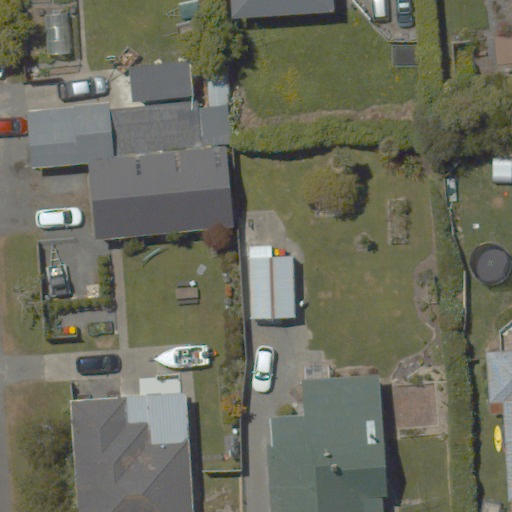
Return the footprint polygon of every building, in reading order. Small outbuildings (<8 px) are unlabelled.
[(228,0),(229,12),(328,8),(328,0),(228,0)] [(84,11),(42,13),(44,55),(85,54),(84,11)] [(166,73),(118,75),(120,105),(17,111),(20,167),(84,163),(88,239),(229,231),(223,134),(191,136),(189,101),(167,102),(166,73)] [(252,243),(253,314),(298,313),(296,242),(252,243)] [(511,339),(484,341),(487,406),(504,405),(508,487),(511,486),(511,339)] [(302,410),(272,411),(275,511),(367,511),(367,488),(384,487),(380,366),(300,369),(302,410)] [(190,511),(184,387),(68,393),(73,511),(190,511)]
